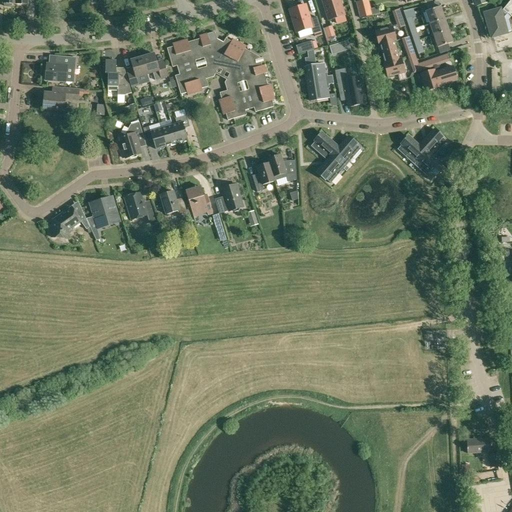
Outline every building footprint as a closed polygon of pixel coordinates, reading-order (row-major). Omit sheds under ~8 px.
[(322,0),(329,20),(345,15),(339,0),(322,0)] [(362,0),(356,2),(360,18),(372,15),(368,0),(362,0)] [(485,13),(491,38),(507,33),(507,32),(511,31),(508,20),(511,16),(511,0),(504,10),(501,11),(500,9),(485,13)] [(306,5),(289,10),(297,33),(312,28),(314,34),(321,32),(317,17),(310,19),(306,5)] [(426,12),(430,23),(444,18),(440,6),(426,12)] [(396,21),(399,20),(403,18),(400,10),(396,11),(393,12),(396,21)] [(406,19),(410,31),(416,29),(412,17),(406,19)] [(430,23),(434,35),(448,30),(444,18),(430,23)] [(328,38),(335,36),(331,26),(324,28),(328,38)] [(379,46),(380,45),(394,42),(396,41),(392,27),(375,31),(379,46)] [(410,31),(414,42),(420,40),(416,29),(410,31)] [(434,35),(438,47),(453,42),(448,30),(434,35)] [(188,95),(203,91),(202,88),(208,86),(206,79),(214,77),(219,68),(224,71),(240,43),(233,39),(232,41),(226,38),(223,42),(217,39),(215,31),(199,36),(200,39),(188,42),(188,40),(173,44),(173,47),(167,48),(173,67),(177,66),(180,75),(175,76),(181,94),(187,93),(188,95)] [(351,49),(348,40),(329,46),(332,55),(351,49)] [(418,54),(424,52),(420,40),(414,42),(414,43),(418,54)] [(314,50),(311,42),(296,47),(298,54),(307,52),(313,50),(314,50)] [(394,42),(380,45),(385,63),(399,59),(394,42)] [(257,67),(255,60),(249,56),(251,52),(245,49),(246,47),(240,43),(224,71),(229,74),(225,83),(227,91),(220,93),(222,99),(219,100),(224,115),(226,114),(228,120),(234,119),(247,115),(245,110),(254,108),(255,112),(274,107),(272,101),(275,100),(270,85),(268,85),(264,74),(267,73),(264,65),(257,67)] [(154,54),(143,57),(148,74),(153,73),(156,80),(169,76),(164,60),(156,62),(154,54)] [(66,82),(74,82),(76,58),(61,56),(60,65),(47,64),(46,80),(66,82)] [(126,70),(131,88),(145,84),(142,76),(148,74),(143,57),(131,61),(133,68),(126,70)] [(399,59),(385,63),(384,63),(388,78),(405,73),(401,58),(399,59)] [(118,86),(118,95),(125,95),(132,93),(125,71),(118,73),(116,73),(116,61),(106,61),(105,73),(108,73),(108,86),(118,86)] [(343,63),(334,64),(338,85),(344,84),(348,100),(364,97),(359,70),(345,73),(343,63)] [(328,81),(333,80),(332,75),(327,76),(327,73),(324,74),(323,64),(305,67),(308,84),(328,81)] [(453,66),(435,72),(440,86),(457,81),(453,66)] [(440,86),(435,72),(435,70),(420,74),(426,91),(440,87),(440,86)] [(308,84),(310,101),(328,98),(327,89),(329,88),(328,85),(328,81),(308,84)] [(43,109),(64,111),(65,99),(79,101),(79,94),(89,94),(89,90),(80,89),(54,87),(52,87),(52,93),(45,92),(43,109)] [(156,104),(154,104),(156,112),(162,111),(160,103),(156,104)] [(172,126),(177,143),(188,139),(184,128),(190,127),(187,115),(175,118),(177,124),(172,126)] [(126,157),(126,158),(141,154),(139,147),(140,144),(145,143),(139,122),(131,125),(132,127),(129,128),(119,146),(123,158),(126,157)] [(161,129),(166,146),(177,143),(172,126),(161,129)] [(232,131),(233,137),(251,133),(250,126),(232,131)] [(152,138),(156,149),(166,146),(161,129),(150,132),(149,127),(143,128),(147,140),(152,138)] [(435,130),(419,148),(425,153),(432,159),(447,142),(441,137),(442,136),(441,136),(435,131),(436,130),(435,130)] [(311,146),(328,161),(333,155),(339,149),(321,133),(320,134),(321,135),(316,140),(315,140),(316,141),(311,146)] [(349,137),(339,149),(333,155),(346,166),(361,149),(355,144),(356,143),(356,142),(355,143),(349,138),(350,137),(349,137)] [(397,150),(414,165),(425,153),(419,148),(408,137),(407,137),(408,138),(403,144),(402,143),(401,143),(402,144),(397,150)] [(425,153),(414,165),(418,168),(432,181),(436,175),(437,176),(438,176),(437,175),(442,169),(443,170),(443,169),(442,168),(432,159),(425,153)] [(269,163),(275,181),(287,177),(289,182),(296,179),(295,160),(282,161),(280,155),(268,159),(269,163)] [(333,155),(328,161),(322,168),(317,174),(318,174),(319,173),(325,178),(324,179),(324,180),(325,179),(331,183),(344,168),(346,166),(333,155)] [(253,179),(257,192),(264,190),(263,185),(275,181),(269,163),(257,167),(260,177),(253,179)] [(217,171),(212,172),(215,184),(221,183),(217,171)] [(215,199),(219,214),(229,211),(232,210),(235,212),(239,211),(240,208),(243,207),(236,184),(222,189),(224,196),(215,199)] [(186,191),(194,216),(207,212),(208,215),(213,213),(207,195),(204,196),(201,187),(186,191)] [(298,199),(297,191),(289,193),(292,201),(298,199)] [(179,210),(181,216),(187,214),(183,202),(177,204),(173,192),(161,195),(167,214),(179,210)] [(147,215),(149,222),(155,220),(151,206),(145,208),(140,193),(125,198),(132,220),(147,215)] [(89,204),(95,223),(119,216),(113,196),(89,204)] [(51,237),(68,239),(69,235),(74,227),(81,222),(86,230),(90,227),(86,219),(82,210),(76,214),(71,207),(56,218),(52,224),(51,237)] [(247,213),(249,220),(256,217),(254,211),(247,213)] [(219,214),(213,216),(221,241),(226,240),(219,214)] [(154,235),(160,233),(158,226),(152,228),(154,235)] [(467,440),(468,454),(491,452),(490,438),(467,440)] [(490,454),(491,467),(499,467),(498,453),(490,454)] [(462,465),(462,475),(470,475),(470,465),(462,465)]
